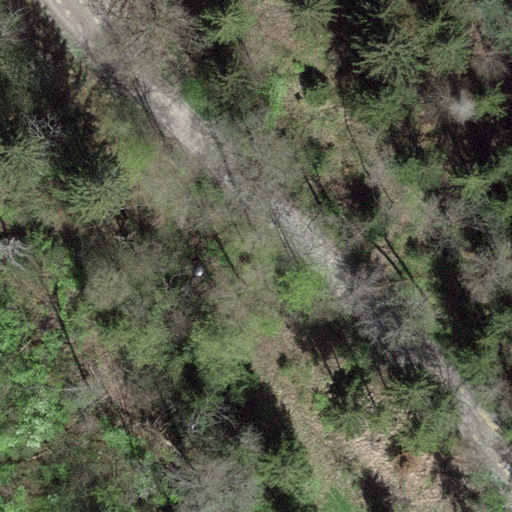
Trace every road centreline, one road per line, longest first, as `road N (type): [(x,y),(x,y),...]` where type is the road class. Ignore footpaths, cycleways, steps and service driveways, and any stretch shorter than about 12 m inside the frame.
road 1 (track): [(66,0),(164,118),(511,433)]
road 2 (track): [(58,0),(367,511)]
